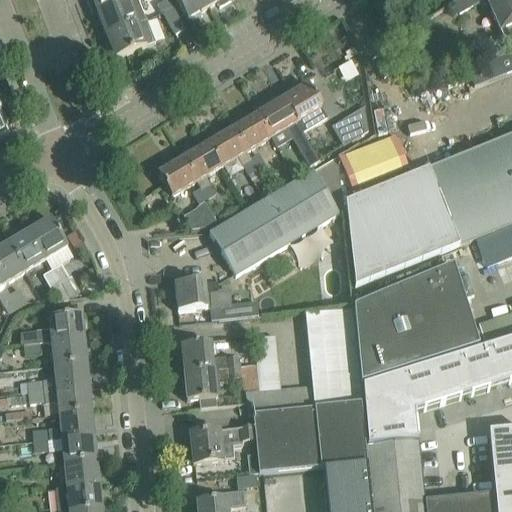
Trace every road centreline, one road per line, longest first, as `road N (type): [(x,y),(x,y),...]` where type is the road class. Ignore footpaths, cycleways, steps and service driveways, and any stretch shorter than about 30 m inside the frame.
road 1 (residential): [(147,511),(119,272),(61,156)]
road 2 (unclassified): [(326,0),(61,156)]
